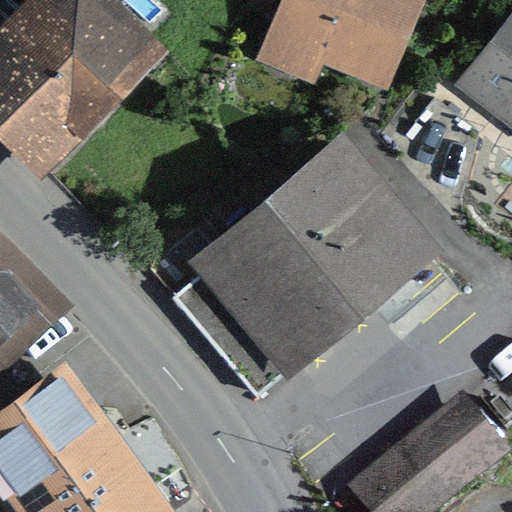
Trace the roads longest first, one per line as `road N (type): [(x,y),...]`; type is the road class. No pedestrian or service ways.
road 1 (secondary): [(255,511),(228,458),(117,311),(0,181)]
road 2 (unknown): [(492,312),(481,280),(351,125)]
